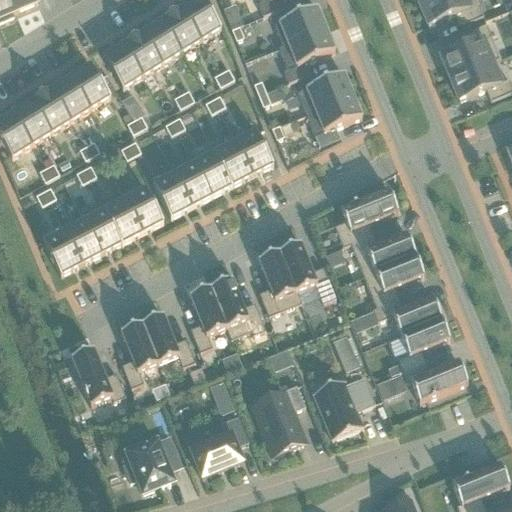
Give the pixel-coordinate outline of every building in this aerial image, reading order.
[(16,16),(9,0),(0,0),(0,27),(14,21),(12,17),(16,16)] [(9,0),(16,16),(38,6),(35,0),(9,0)] [(257,0),(261,8),(259,9),(264,21),(286,12),(282,1),(285,0),(257,0)] [(484,21),(475,0),(439,0),(420,8),(429,30),(456,19),(460,31),(484,21)] [(201,1),(181,13),(201,46),(221,33),(201,1)] [(317,12),(275,30),(284,51),(279,53),(279,54),(326,35),(317,12)] [(182,58),(201,46),(181,13),(162,26),(182,58)] [(227,23),(232,35),(239,32),(235,20),(227,23)] [(162,26),(142,38),(163,70),(182,58),(162,26)] [(442,61),(451,83),(501,63),(487,29),(464,39),(468,50),(442,61)] [(239,32),(232,35),(236,46),(244,43),(239,32)] [(326,35),(279,54),(288,74),(284,76),(288,88),(311,79),(307,68),(335,57),(326,35)] [(143,82),(163,70),(142,38),(123,50),(143,82)] [(143,82),(123,50),(103,62),(123,95),(143,82)] [(501,64),(501,63),(451,83),(460,105),(486,94),(491,106),(511,97),(511,90),(510,85),(501,88),(492,67),(501,64)] [(91,70),(70,82),(91,115),(111,102),(91,70)] [(222,78),(228,89),(235,85),(229,74),(222,78)] [(222,78),(215,82),(220,93),(228,89),(222,78)] [(344,79),(297,98),(306,120),(353,101),(344,79)] [(71,127),(91,115),(70,82),(51,94),(71,127)] [(259,101),(266,98),(261,87),(254,90),(259,101)] [(52,139),(71,127),(51,94),(32,106),(52,139)] [(182,100),(188,111),(195,107),(189,96),(182,100)] [(270,109),(266,98),(259,101),(263,112),(270,109)] [(180,114),(188,111),(182,100),(175,104),(180,114)] [(220,101),(213,105),(218,116),(226,112),(220,101)] [(353,101),(306,120),(315,142),(320,152),(341,144),(337,133),(362,123),(353,101)] [(211,120),(218,116),(213,105),(206,109),(211,120)] [(12,118),(33,151),(52,139),(32,106),(12,118)] [(33,151),(12,118),(0,126),(0,143),(12,163),(33,151)] [(142,122),(134,126),(140,136),(147,133),(142,122)] [(173,127),(178,138),(185,134),(180,123),(173,127)] [(133,140),(140,136),(134,126),(127,129),(133,140)] [(178,138),(173,127),(166,131),(171,141),(178,138)] [(284,142),(279,131),(272,134),(276,145),(284,142)] [(235,147),(253,181),(274,170),(256,136),(235,147)] [(87,151),(93,162),(100,158),(94,147),(87,151)] [(135,147),(128,151),(134,162),(141,158),(135,147)] [(235,147),(215,157),(232,191),(253,181),(235,147)] [(86,166),(93,162),(87,151),(80,155),(86,166)] [(127,166),(134,162),(128,151),(121,155),(127,166)] [(212,202),(232,191),(215,157),(194,168),(212,202)] [(67,164),(58,168),(62,174),(70,170),(67,164)] [(174,179),(192,212),(212,202),(194,168),(174,179)] [(54,169),(47,173),(53,184),(60,180),(54,169)] [(84,175),(89,186),(97,182),(91,171),(84,175)] [(53,184),(47,173),(40,177),(46,188),(53,184)] [(82,190),(89,186),(84,175),(77,179),(82,190)] [(171,223),(192,212),(174,179),(153,190),(171,223)] [(51,193),(44,197),(49,208),(56,204),(51,193)] [(146,193),(125,204),(143,238),(164,227),(146,193)] [(347,227),(335,232),(343,253),(374,240),(370,229),(397,218),(399,218),(389,195),(388,196),(361,207),(350,211),(350,212),(343,214),(342,214),(347,227)] [(42,212),(49,208),(44,197),(36,201),(42,212)] [(122,249),(143,238),(125,204),(105,215),(122,249)] [(105,215),(85,225),(102,259),(122,249),(105,215)] [(82,270),(102,259),(85,225),(64,236),(82,270)] [(64,236),(43,247),(61,281),(82,270),(64,236)] [(374,240),(343,253),(344,253),(351,250),(364,281),(416,260),(407,239),(406,239),(406,240),(379,251),(374,240)] [(301,248),(280,257),(301,309),(302,309),(297,298),(316,290),(323,309),(336,303),(324,273),(312,277),(301,250),(302,250),(301,248)] [(340,254),(325,260),(330,272),(345,265),(340,254)] [(280,257),(259,266),(259,267),(260,267),(271,294),(259,299),(269,322),(301,309),(280,257)] [(416,260),(364,281),(377,313),(400,304),(396,293),(423,282),(424,281),(416,260)] [(232,284),(211,293),(232,345),(252,337),(253,341),(266,336),(255,308),(244,313),(233,286),(233,285),(232,284)] [(211,293),(190,302),(190,303),(191,303),(202,330),(191,335),(200,358),(213,353),(208,342),(227,334),(231,345),(232,345),(211,293)] [(377,313),(373,315),(378,328),(393,322),(401,341),(442,324),(433,303),(432,303),(432,304),(405,315),(400,304),(377,313)] [(163,319),(142,328),(159,369),(178,361),(183,372),(196,367),(186,343),(175,348),(163,319)] [(409,360),(398,365),(399,369),(403,377),(426,367),(422,356),(449,345),(449,346),(450,345),(442,324),(401,341),(409,360)] [(122,336),(133,365),(122,369),(132,393),(144,388),(140,376),(159,369),(142,328),(122,336)] [(287,353),(270,360),(276,375),(293,368),(287,353)] [(72,365),(91,413),(112,404),(113,408),(126,403),(116,380),(105,384),(93,356),(72,365)] [(353,356),(339,362),(345,377),(359,371),(353,356)] [(238,358),(222,364),(227,376),(243,370),(238,358)] [(426,367),(403,377),(408,390),(412,388),(420,409),(421,408),(428,405),(439,401),(439,400),(467,389),(467,390),(468,389),(459,366),(458,367),(430,378),(426,367)] [(399,369),(389,374),(392,381),(403,377),(399,369)] [(344,386),(314,398),(333,445),(363,433),(356,417),(375,410),(364,384),(346,391),(344,386)] [(307,448),(294,416),(305,412),(297,391),(286,395),(287,398),(252,412),(273,462),(307,448)] [(228,400),(216,406),(221,420),(234,414),(228,400)] [(243,468),(237,453),(249,448),(237,420),(221,427),(227,442),(191,456),(202,484),(243,468)] [(143,500),(174,487),(170,477),(182,472),(170,443),(158,448),(157,447),(127,459),(130,468),(124,471),(131,488),(137,485),(143,500)] [(454,510),(455,511),(482,511),(478,502),(507,490),(498,468),(450,488),(458,508),(454,510)]
